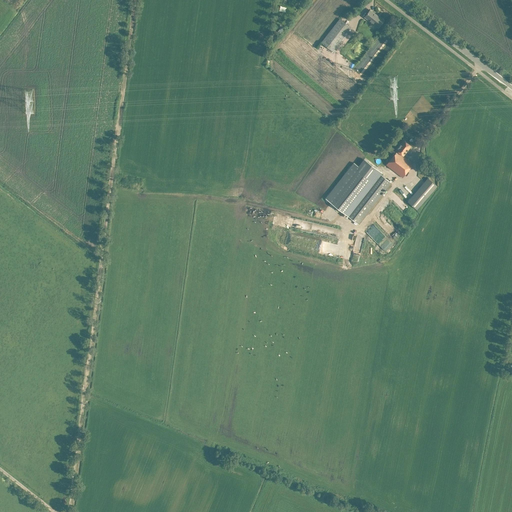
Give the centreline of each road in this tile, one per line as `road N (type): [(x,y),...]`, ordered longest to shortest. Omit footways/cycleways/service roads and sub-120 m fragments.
road 1 (track): [(66,511),(135,0)]
road 2 (tertiary): [(511,88),(396,0)]
